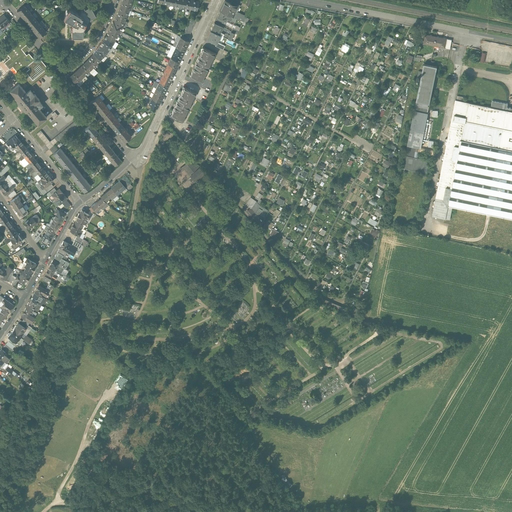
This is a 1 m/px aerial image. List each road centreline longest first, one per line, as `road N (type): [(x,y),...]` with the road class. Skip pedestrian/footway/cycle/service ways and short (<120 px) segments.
road 1 (residential): [(307,0),(511,41)]
road 2 (residential): [(208,12),(134,160)]
